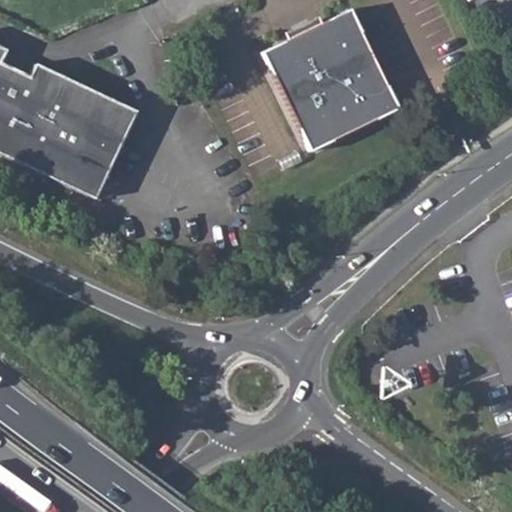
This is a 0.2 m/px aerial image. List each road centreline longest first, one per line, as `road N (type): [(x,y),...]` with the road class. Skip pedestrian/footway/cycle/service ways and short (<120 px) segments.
road 1 (trunk): [(212,351),(0,251)]
road 2 (trunk): [(151,511),(0,399)]
road 3 (tertiary): [(451,511),(299,402)]
road 4 (residential): [(389,248),(245,334)]
road 5 (residential): [(301,374),(340,307),(389,248)]
road 6 (residential): [(389,248),(511,155)]
